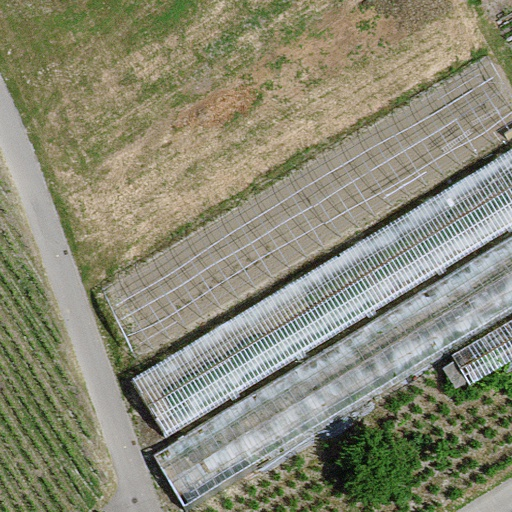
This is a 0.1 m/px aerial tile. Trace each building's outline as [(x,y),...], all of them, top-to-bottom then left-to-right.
[(454,0),(399,0),(73,195),(106,268),(481,44),(454,0)] [(511,137),(511,96),(489,57),(98,289),(135,360),(511,137)] [(511,227),(511,152),(128,384),(143,412),(164,439),(511,227)] [(511,315),(511,238),(152,455),(185,511),(511,315)] [(511,321),(450,358),(467,388),(511,361),(511,321)]
